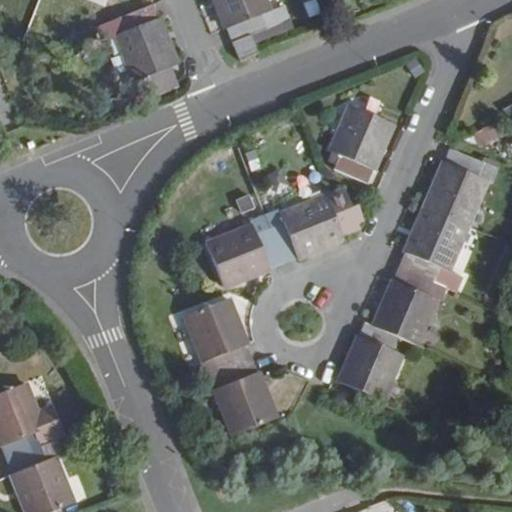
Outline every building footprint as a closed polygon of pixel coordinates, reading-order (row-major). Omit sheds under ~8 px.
[(227,30),(230,28),(235,42),(249,36),(265,28),(260,16),(270,11),(264,0),(214,0),(216,2),(219,0),(224,12),(220,13),(227,30)] [(154,21),(148,7),(119,20),(99,28),(100,32),(112,37),(116,35),(116,36),(135,81),(167,68),(176,64),(170,49),(166,50),(160,36),(164,35),(158,20),(154,21)] [(255,50),(249,36),(235,42),(243,60),(257,54),(255,50)] [(167,68),(135,81),(143,100),(175,86),(167,68)] [(339,156),(333,170),(365,183),(370,171),(373,172),(380,155),(375,153),(380,142),(384,143),(391,125),(350,108),(331,153),(339,156)] [(432,193),(424,209),(467,226),(484,183),(478,180),(483,167),(452,153),(446,166),(443,165),(436,182),(440,184),(436,194),(432,193)] [(281,217),(284,225),(270,230),(282,261),(296,255),(298,259),(314,252),(313,247),(323,243),(324,247),(343,240),(341,234),(358,228),(346,198),(329,205),(326,199),(281,217)] [(404,257),(406,258),(401,270),(434,284),(453,293),(464,297),(470,282),(447,272),(467,226),(424,209),(416,230),(419,231),(414,243),(411,240),(404,257)] [(251,271),(253,276),(270,269),(268,266),(282,261),(270,230),(257,236),(254,227),(207,246),(223,287),(242,280),(240,276),(251,271)] [(374,328),(397,338),(415,346),(435,302),(447,307),(453,293),(434,284),(401,270),(395,284),(392,283),(386,300),(390,302),(385,312),(381,310),(374,328)] [(199,365),(204,378),(249,361),(244,348),(247,346),(240,330),(236,332),(232,321),(236,319),(229,301),(186,317),(204,363),(199,365)] [(347,367),(339,386),(380,403),(400,356),(391,353),(397,338),(374,328),(367,325),(361,340),(358,339),(350,356),(356,359),(351,369),(347,367)] [(255,376),(249,361),(204,378),(210,393),(216,391),(233,437),(275,420),(268,402),(263,404),(260,393),(264,391),(258,375),(255,376)] [(5,449),(10,462),(42,450),(41,447),(65,438),(55,415),(39,421),(25,387),(0,397),(0,429),(0,430),(0,442),(3,450),(5,449)] [(27,511),(58,511),(74,506),(56,461),(63,458),(58,443),(42,450),(10,462),(16,477),(13,478),(20,494),(25,492),(30,503),(25,504),(27,511)]
